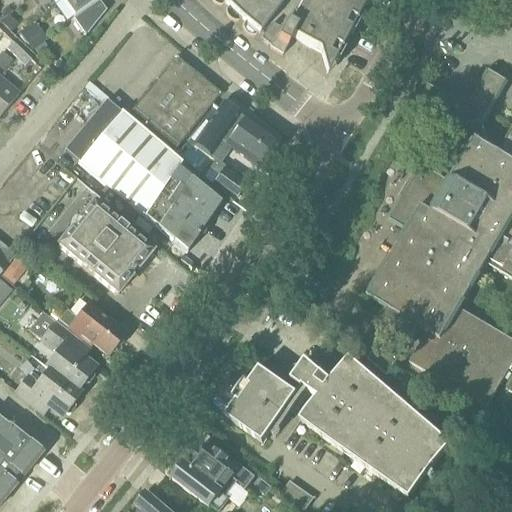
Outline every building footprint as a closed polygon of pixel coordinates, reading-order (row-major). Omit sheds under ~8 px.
[(65,0),(60,4),(72,22),(84,39),(106,11),(99,2),(102,0),(65,0)] [(209,0),(209,1),(210,2),(211,4),(212,5),(214,6),(215,7),(217,8),(219,8),(220,8),(224,5),(229,0),(209,0)] [(229,0),(224,5),(227,9),(224,12),(224,14),(225,16),(225,17),(226,19),(227,20),(228,22),(230,22),(232,23),(233,24),(235,24),(237,24),(240,21),(259,0),(229,0)] [(259,0),(240,21),(244,24),(241,27),(241,29),(242,31),(242,32),(243,34),(245,35),(246,36),(247,37),(249,38),(251,38),(253,38),(254,38),(257,35),(258,36),(282,4),(281,3),(283,0),(259,0)] [(302,0),(290,23),(285,20),(279,30),(271,26),(260,40),(270,47),(268,50),(281,58),(291,40),(317,54),(325,79),(334,62),(337,63),(343,52),(340,51),(349,34),(352,35),(358,25),(355,23),(364,6),(367,7),(371,0),(302,0)] [(7,21),(2,26),(10,33),(15,28),(7,21)] [(30,52),(43,42),(32,27),(19,36),(30,52)] [(15,60),(21,53),(12,45),(5,51),(15,60)] [(21,53),(15,60),(24,69),(30,62),(21,53)] [(125,119),(126,120),(150,141),(169,158),(177,148),(218,97),(174,61),(131,112),(125,119)] [(389,313),(383,323),(406,337),(412,341),(418,330),(426,335),(408,365),(485,411),(509,372),(511,374),(511,381),(505,392),(511,396),(511,129),(497,155),(489,150),(483,126),(509,83),(487,70),(470,100),(457,103),(429,85),(416,107),(459,133),(465,156),(447,185),(420,169),(389,221),(407,232),(366,300),(389,313)] [(0,81),(0,118),(18,96),(0,81)] [(223,106),(207,127),(221,137),(235,115),(223,106)] [(221,137),(207,127),(194,145),(193,146),(200,151),(209,158),(219,143),(259,172),(278,146),(235,115),(221,137)] [(83,172),(142,221),(185,256),(219,206),(176,171),(179,167),(172,160),(169,158),(150,141),(126,120),(83,172)] [(219,180),(212,189),(232,203),(245,184),(227,171),(221,181),(219,180)] [(91,207),(56,249),(115,299),(151,256),(91,207)] [(0,278),(12,288),(30,266),(17,255),(0,276),(0,278)] [(88,310),(78,323),(66,313),(58,323),(79,340),(78,341),(89,349),(91,346),(106,359),(114,350),(118,349),(122,344),(122,340),(124,338),(98,317),(97,318),(88,310)] [(48,367),(50,370),(81,396),(84,388),(89,388),(94,380),(93,377),(93,372),(71,355),(79,345),(54,325),(40,343),(50,352),(52,359),(48,367)] [(374,350),(372,353),(366,362),(386,378),(396,362),(374,350)] [(316,400),(299,424),(408,502),(430,471),(450,448),(348,361),(328,383),(304,363),(289,383),(301,391),(302,389),(316,400)] [(81,396),(50,370),(38,384),(33,384),(27,379),(13,396),(32,411),(40,402),(62,419),(64,416),(66,417),(69,417),(74,410),(74,408),(72,406),(81,396)] [(296,398),(271,380),(258,371),(247,386),(243,383),(231,401),(235,404),(224,419),(261,446),(296,398)] [(0,506),(14,489),(11,486),(18,477),(22,480),(41,456),(5,427),(0,423),(0,506)] [(225,501),(231,493),(236,487),(245,493),(254,481),(225,458),(226,457),(217,451),(213,456),(202,447),(185,468),(184,467),(172,484),(208,511),(211,510),(213,511),(221,511),(228,504),(225,501)] [(265,500),(272,492),(260,483),(254,491),(265,500)] [(136,511),(163,511),(147,499),(136,511)]
